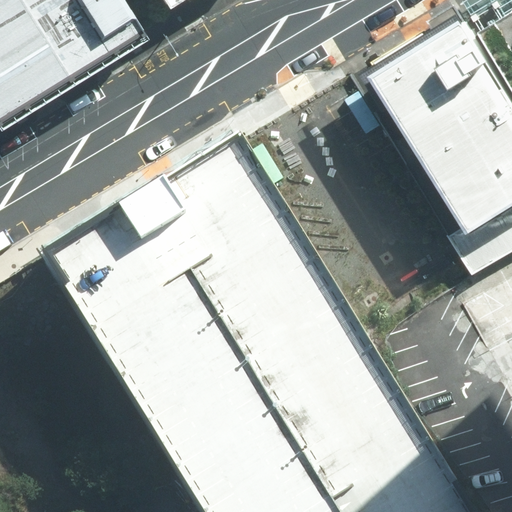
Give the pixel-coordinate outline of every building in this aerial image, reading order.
[(0,0),(0,112),(44,85),(107,46),(143,24),(128,0),(0,0)] [(511,0),(494,0),(464,18),(511,95),(511,0)] [(511,245),(511,95),(464,18),(374,71),(471,226),(461,232),(452,238),(472,269),(511,245)] [(47,259),(202,511),(474,511),(366,333),(245,139),(75,242),(47,259)] [(511,277),(466,305),(511,390),(511,277)]
